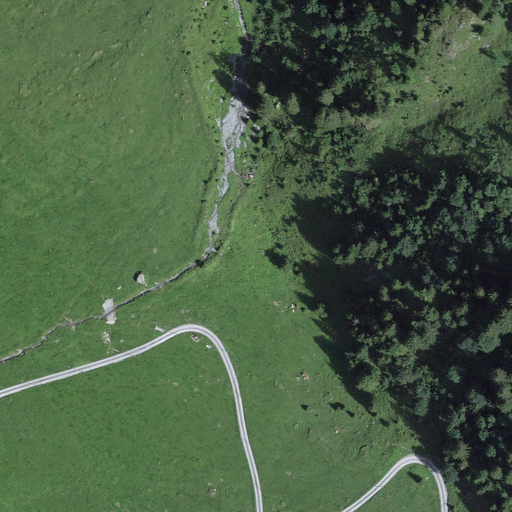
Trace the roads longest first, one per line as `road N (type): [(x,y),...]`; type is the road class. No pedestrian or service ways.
road 1 (track): [(0,394),(132,353),(186,327),(205,331),(231,375),(259,511)]
road 2 (track): [(345,511),(410,457),(436,471),(443,511)]
